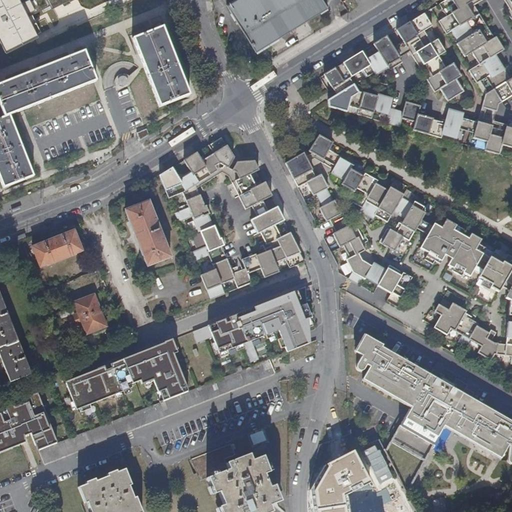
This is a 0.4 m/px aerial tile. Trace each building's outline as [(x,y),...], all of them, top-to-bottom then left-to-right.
[(68,0),(38,0),(44,12),(68,0)] [(230,0),(226,3),(254,50),(327,7),(322,0),(230,0)] [(495,111),(496,104),(511,94),(511,95),(511,76),(508,79),(493,55),(502,49),(494,37),(485,42),(478,30),(485,26),(477,13),(470,17),(463,5),(471,0),(442,0),(437,3),(445,16),(437,21),(445,34),(450,31),(457,42),(455,44),(463,57),(472,51),(480,62),(467,70),(475,83),(478,81),(486,93),(484,94),(480,107),(495,111)] [(422,13),(395,30),(406,48),(411,44),(413,47),(412,48),(414,52),(410,55),(420,71),(422,69),(427,78),(425,79),(433,92),(438,89),(446,101),(462,91),(454,79),(459,76),(451,63),(444,67),(437,56),(444,51),(436,38),(429,42),(422,30),(430,25),(422,13)] [(131,38),(157,105),(187,93),(159,23),(153,25),(154,29),(131,38)] [(441,135),(455,139),(462,114),(448,110),(443,126),(437,124),(438,121),(417,116),(419,107),(405,103),(402,112),(389,109),(391,99),(377,95),(376,97),(363,94),(356,83),(372,72),(374,75),(386,67),(387,69),(400,61),(384,36),(372,44),(377,52),(365,60),(360,51),(341,63),(343,66),(335,71),(333,68),(322,74),(335,95),(327,101),(327,107),(346,112),(347,107),(358,110),(356,115),(371,119),(373,111),(387,115),(384,123),(398,127),(401,119),(414,122),(412,131),(440,139),(441,135)] [(0,118),(0,183),(2,188),(31,176),(8,115),(94,80),(83,52),(0,84),(0,108),(3,117),(0,118)] [(0,78),(23,70),(20,62),(0,69),(0,78)] [(511,129),(506,128),(507,125),(478,117),(472,138),(486,142),(483,151),(498,155),(501,145),(511,148),(511,155),(511,158),(511,129)] [(402,220),(394,233),(390,231),(389,232),(387,230),(379,244),(394,253),(403,239),(409,242),(425,215),(421,213),(424,209),(414,203),(413,206),(400,199),(402,196),(389,188),(387,192),(375,185),(377,182),(364,174),(362,177),(350,170),(351,167),(339,160),(340,158),(327,151),(331,144),(318,136),(308,151),(321,160),(319,163),(331,171),(329,175),(341,182),(339,186),(351,194),(354,190),(362,195),(359,200),(360,201),(357,204),(360,206),(356,213),(369,221),(371,217),(383,225),(391,213),(402,220)] [(231,272),(219,249),(222,247),(219,241),(217,241),(211,229),(210,229),(204,218),(205,217),(201,209),(200,210),(194,190),(193,188),(202,183),(204,185),(218,177),(214,169),(219,166),(226,171),(233,162),(219,139),(206,147),(211,155),(199,163),(194,154),(181,162),(189,174),(176,181),(169,169),(156,177),(166,199),(179,193),(186,207),(172,213),(175,221),(189,215),(197,231),(196,232),(204,245),(188,252),(191,259),(205,253),(212,268),(198,274),(209,299),(223,293),(220,284),(233,279),(236,288),(250,283),(247,273),(260,268),(263,277),(277,272),(274,263),(285,258),(288,268),(303,262),(288,233),(279,237),(273,225),(282,220),(275,207),(249,220),(256,234),(258,232),(264,243),(261,245),(264,252),(255,256),(255,255),(241,262),(246,270),(240,273),(237,269),(231,272)] [(302,154),(284,162),(296,187),(305,183),(311,196),(314,195),(320,208),(317,209),(323,223),(326,221),(332,234),(329,236),(335,249),(338,248),(353,241),(356,239),(353,232),(347,235),(344,229),(345,229),(339,216),(337,216),(331,203),(330,204),(324,191),(325,190),(319,177),(314,179),(302,154)] [(252,161),(236,163),(227,176),(230,183),(233,182),(240,194),(237,196),(243,209),(270,196),(263,182),(254,187),(248,174),(257,170),(252,161)] [(168,258),(146,202),(124,211),(146,267),(168,258)] [(463,277),(469,281),(473,275),(480,279),(478,281),(490,288),(488,291),(498,296),(511,271),(511,259),(508,257),(505,261),(493,255),(490,260),(483,256),(487,251),(479,246),(482,242),(472,236),(470,241),(454,232),(457,228),(446,222),(444,226),(436,222),(420,249),(427,253),(423,260),(431,264),(434,259),(440,262),(444,255),(450,259),(446,266),(453,270),(450,274),(461,280),(463,277)] [(80,251),(72,231),(31,247),(39,267),(45,265),(45,266),(76,254),(75,253),(80,251)] [(353,241),(338,248),(344,260),(341,262),(347,275),(342,282),(351,287),(355,280),(358,282),(359,280),(371,287),(370,288),(384,296),(385,295),(394,300),(405,280),(396,275),(394,278),(391,277),(393,274),(382,268),(379,273),(366,266),(365,269),(355,264),(353,256),(359,253),(353,241)] [(30,290),(34,300),(44,296),(42,291),(40,286),(30,290)] [(303,287),(206,325),(218,353),(277,330),(286,351),(308,343),(306,318),(310,317),(304,303),(303,287)] [(72,312),(60,317),(63,324),(99,311),(92,294),(72,302),(77,315),(73,316),(72,312)] [(0,361),(9,383),(28,375),(0,302),(0,361)] [(511,348),(494,347),(491,345),(497,336),(492,333),(490,337),(477,330),(479,327),(474,324),(477,319),(472,316),(470,319),(466,316),(467,314),(453,306),(449,313),(439,307),(435,314),(444,319),(436,332),(448,339),(452,332),(464,339),(460,346),(467,350),(471,343),(483,350),(479,357),(491,364),(495,358),(511,358),(511,362),(511,365),(511,348)] [(99,311),(63,324),(65,330),(77,325),(76,322),(80,320),(85,333),(104,325),(99,311)] [(381,345),(363,335),(353,352),(360,356),(355,365),(354,366),(354,367),(354,369),(355,370),(357,371),(360,372),(363,370),(365,366),(368,368),(361,380),(410,408),(388,446),(384,453),(385,455),(393,472),(404,492),(441,426),(498,458),(506,445),(507,446),(505,461),(506,461),(506,462),(506,463),(507,464),(508,464),(509,464),(510,464),(511,464),(511,463),(511,440),(509,439),(511,434),(511,422),(469,397),(472,392),(463,387),(465,384),(454,378),(450,385),(439,379),(441,375),(431,369),(428,375),(380,347),(381,345)] [(167,340),(64,381),(75,409),(152,379),(161,400),(187,390),(167,340)] [(0,479),(273,372),(268,358),(187,390),(161,400),(55,442),(37,449),(17,457),(0,463),(0,479)] [(25,403),(0,412),(0,451),(23,442),(23,435),(29,434),(37,449),(55,442),(35,393),(23,398),(25,403)] [(253,444),(263,441),(260,432),(250,435),(253,444)] [(378,458),(385,455),(384,453),(377,441),(352,451),(360,467),(379,459),(378,458)] [(230,445),(225,446),(230,458),(234,456),(230,445)] [(266,488),(263,483),(243,491),(232,463),(226,466),(224,460),(230,458),(225,446),(190,461),(200,482),(207,479),(213,494),(218,492),(223,506),(218,508),(219,511),(258,511),(268,508),(267,506),(277,501),(271,486),(266,488)] [(243,491),(263,483),(260,475),(266,472),(260,456),(249,461),(247,457),(232,463),(243,491)] [(309,502),(310,511),(317,511),(330,510),(322,465),(316,475),(311,485),(309,494),(309,502)] [(413,511),(404,492),(393,472),(377,481),(393,511),(413,511)] [(86,488),(78,491),(83,503),(85,502),(89,511),(136,511),(139,511),(134,498),(131,499),(126,486),(128,485),(123,473),(116,476),(107,479),(95,484),(86,488)]
